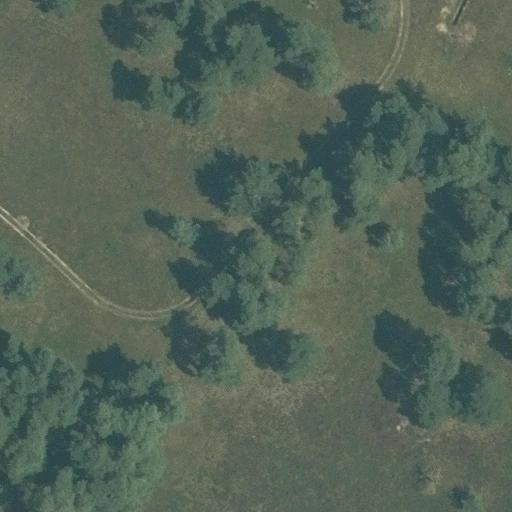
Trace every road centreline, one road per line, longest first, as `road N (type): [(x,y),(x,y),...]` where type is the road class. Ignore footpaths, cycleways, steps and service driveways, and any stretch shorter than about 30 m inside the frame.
road 1 (track): [(16,511),(381,82),(401,47),(401,0)]
road 2 (track): [(121,384),(90,298),(0,212)]
